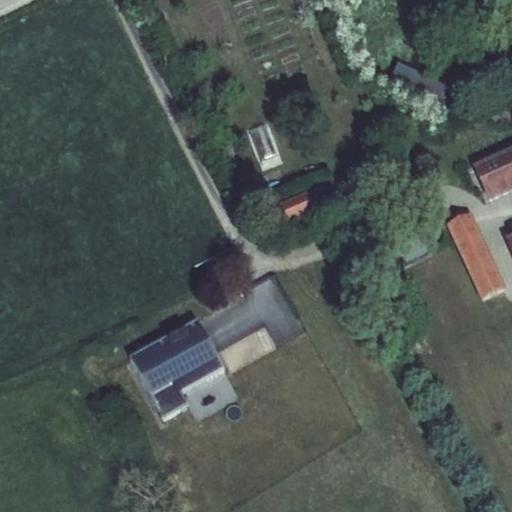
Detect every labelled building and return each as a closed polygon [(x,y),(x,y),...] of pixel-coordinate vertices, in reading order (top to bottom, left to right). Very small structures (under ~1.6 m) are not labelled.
[(389,86),(439,109),(447,90),(398,68),(389,86)] [(259,172),(280,166),(268,126),(247,132),(259,172)] [(511,150),(472,169),(489,205),(511,194),(511,238),(505,241),(511,257),(511,150)] [(271,210),(281,233),(317,217),(306,194),(271,210)] [(503,291),(470,217),(447,227),(464,263),(445,272),(467,320),(488,311),(483,301),(503,291)] [(299,340),(275,286),(204,318),(228,372),(299,340)] [(130,361),(164,421),(187,408),(179,395),(221,372),(196,325),(130,361)]
